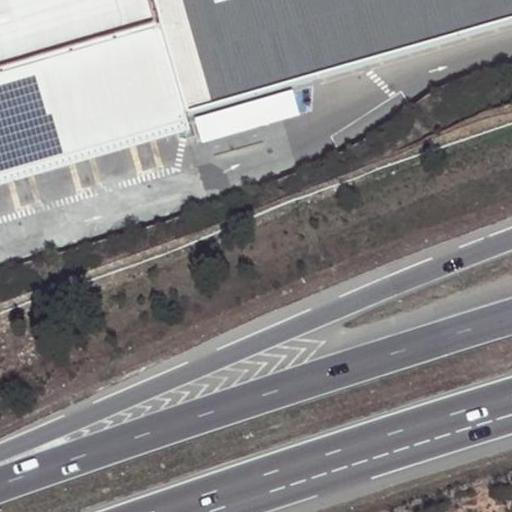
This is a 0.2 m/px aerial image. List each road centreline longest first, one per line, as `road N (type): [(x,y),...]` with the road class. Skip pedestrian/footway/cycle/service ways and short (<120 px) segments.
road 1 (motorway): [(511,237),(0,450)]
road 2 (motorway): [(511,316),(0,490)]
road 3 (motorway): [(179,511),(511,405)]
